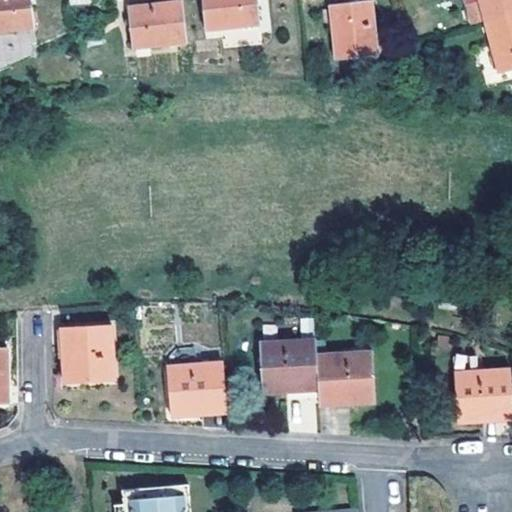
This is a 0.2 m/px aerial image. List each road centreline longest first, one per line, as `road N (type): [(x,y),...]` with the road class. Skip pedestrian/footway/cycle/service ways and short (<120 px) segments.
road 1 (residential): [(0,455),(37,440),(487,463)]
road 2 (unknown): [(47,304),(61,442)]
